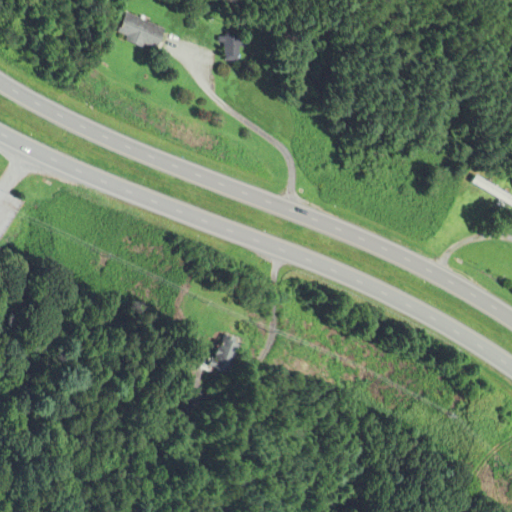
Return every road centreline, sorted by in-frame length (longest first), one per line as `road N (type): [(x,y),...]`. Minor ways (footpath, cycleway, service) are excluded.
road 1 (trunk): [(0,130),(403,301),(511,370)]
road 2 (trunk): [(511,319),(402,257),(137,151),(0,80)]
